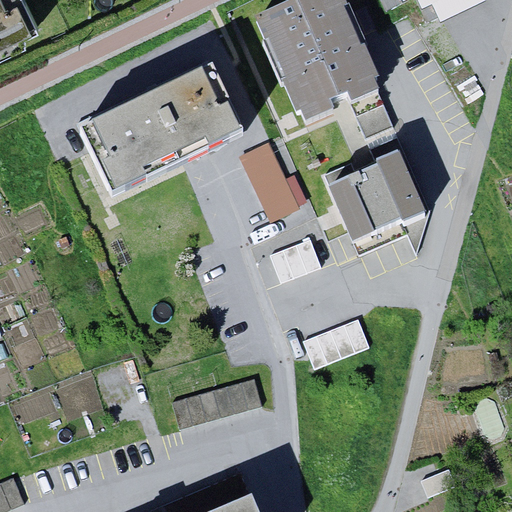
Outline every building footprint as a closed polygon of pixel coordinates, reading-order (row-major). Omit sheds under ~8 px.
[(24,0),(0,0),(0,48),(39,30),(24,0)] [(429,222),(342,0),(322,0),(259,26),(306,135),(337,122),(357,166),(325,179),(358,253),(429,222)] [(398,0),(401,5),(411,0),(413,0),(421,11),(429,7),(439,24),(486,3),(486,0),(398,0)] [(219,66),(77,128),(109,201),(126,188),(249,135),(219,66)] [(301,210),(268,143),(238,157),(270,223),(301,210)] [(66,237),(58,240),(61,249),(69,246),(66,237)] [(309,240),(269,255),(280,284),(321,268),(309,240)] [(357,320),(302,341),(314,371),(369,348),(357,320)] [(3,343),(0,344),(0,360),(9,357),(3,343)] [(253,380),(171,402),(179,431),(261,407),(253,380)] [(0,511),(4,511),(24,504),(12,478),(0,482),(0,511)]
